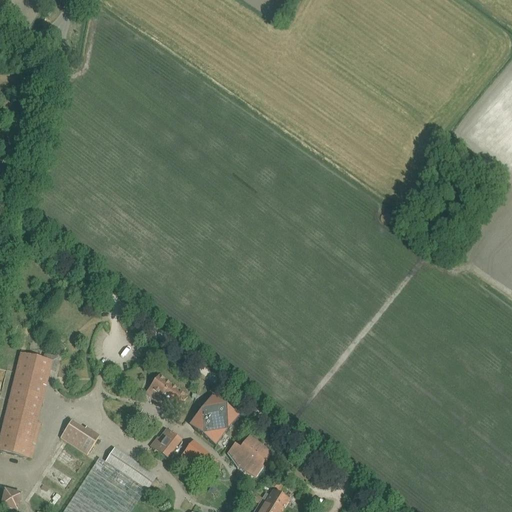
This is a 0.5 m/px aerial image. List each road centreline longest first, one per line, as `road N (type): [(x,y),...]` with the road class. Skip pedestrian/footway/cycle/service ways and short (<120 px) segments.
road 1 (track): [(16,227),(377,511)]
road 2 (unclassified): [(0,293),(54,60)]
